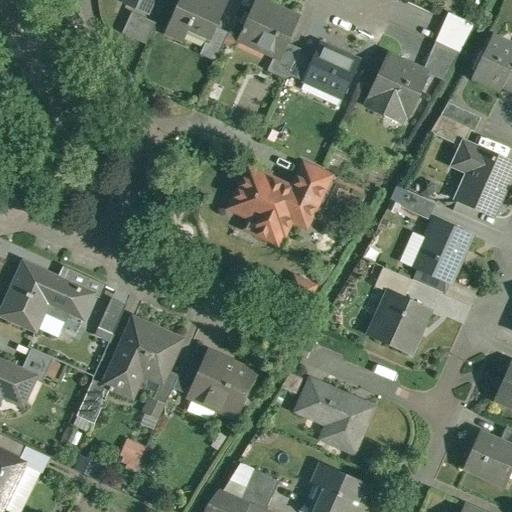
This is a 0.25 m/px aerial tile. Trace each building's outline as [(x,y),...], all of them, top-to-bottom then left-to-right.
[(126,0),(125,3),(147,12),(152,0),(126,0)] [(229,1),(226,0),(180,0),(166,32),(185,40),(191,28),(210,35),(213,36),(217,27),(229,1)] [(299,18),(259,0),(256,0),(238,40),(240,41),(242,36),(277,50),(274,57),(280,59),(288,43),(299,18)] [(157,23),(132,12),(123,33),(147,44),(157,23)] [(476,24),(450,13),(437,42),(460,52),(476,24)] [(217,27),(213,36),(210,35),(201,55),(216,61),(229,32),(217,27)] [(511,48),(491,40),(475,76),(502,89),(504,85),(511,67),(511,48)] [(460,52),(437,42),(424,71),(430,74),(444,80),(460,52)] [(280,59),(274,57),(268,71),(287,79),(289,75),(301,48),(288,43),(280,59)] [(359,60),(323,44),(317,56),(308,77),(309,77),(344,92),(342,97),(359,60)] [(301,48),(289,75),(307,82),(309,77),(308,77),(317,56),(301,48)] [(424,71),(388,55),(370,96),(373,98),(368,107),(389,117),(394,107),(411,115),(430,74),(424,71)] [(482,117),(449,101),(441,115),(467,127),(475,131),(482,117)] [(467,127),(441,115),(432,132),(458,145),(467,127)] [(511,171),(511,162),(465,142),(454,163),(456,164),(458,161),(472,167),(458,198),(493,214),(511,171)] [(330,176),(304,164),(293,188),(320,200),(330,176)] [(293,188),(249,168),(230,208),(267,225),(263,232),(265,238),(274,242),(279,240),(282,233),(285,234),(296,211),(311,218),(320,200),(293,188)] [(437,203),(408,190),(400,207),(429,220),(437,203)] [(471,235),(435,219),(414,267),(450,283),(460,261),(459,260),(469,236),(471,236),(471,235)] [(65,279),(25,262),(1,315),(36,331),(49,303),(84,319),(96,295),(97,294),(65,279)] [(413,280),(384,267),(376,286),(391,293),(391,292),(405,298),(413,280)] [(106,284),(70,268),(65,279),(97,294),(96,295),(101,297),(106,284)] [(282,299),(305,306),(312,282),(288,276),(282,299)] [(405,298),(391,292),(391,293),(379,318),(377,317),(369,335),(411,354),(411,353),(410,352),(422,326),(424,327),(431,310),(405,298)] [(127,305),(113,298),(100,328),(114,334),(127,305)] [(182,339),(134,318),(105,384),(111,387),(109,390),(110,391),(113,392),(114,389),(124,393),(134,370),(161,381),(163,382),(168,369),(182,339)] [(54,359),(32,349),(22,371),(35,377),(34,379),(43,382),(54,359)] [(255,373),(209,352),(203,366),(192,391),(194,392),(220,404),(218,409),(235,416),(255,373)] [(203,366),(187,358),(179,374),(174,387),(192,395),(194,392),(192,391),(203,366)] [(0,361),(0,398),(5,387),(27,396),(34,379),(35,377),(22,371),(0,361)] [(511,363),(497,399),(511,405),(511,363)] [(163,382),(161,381),(154,398),(166,403),(174,387),(179,374),(168,369),(163,382)] [(94,380),(78,416),(95,424),(110,391),(109,390),(111,387),(105,384),(94,380)] [(323,386),(311,381),(298,411),(310,416),(323,386)] [(375,407),(324,385),(323,386),(310,416),(333,426),(327,440),(355,452),(375,407)] [(511,427),(508,426),(502,439),(511,443),(511,427)] [(511,443),(502,439),(483,430),(467,466),(507,484),(511,472),(511,443)] [(27,447),(0,434),(0,448),(21,459),(27,447)] [(145,446),(125,438),(119,456),(139,463),(145,446)] [(21,459),(0,448),(0,511),(2,511),(26,465),(43,473),(50,457),(27,447),(21,459)] [(358,511),(370,486),(322,465),(315,483),(325,487),(313,511),(358,511)] [(279,480),(254,469),(241,498),(254,504),(266,509),(279,480)] [(220,489),(209,503),(204,511),(228,511),(217,507),(224,491),(220,489)] [(241,498),(224,491),(217,507),(228,511),(250,511),(254,504),(241,498)]
